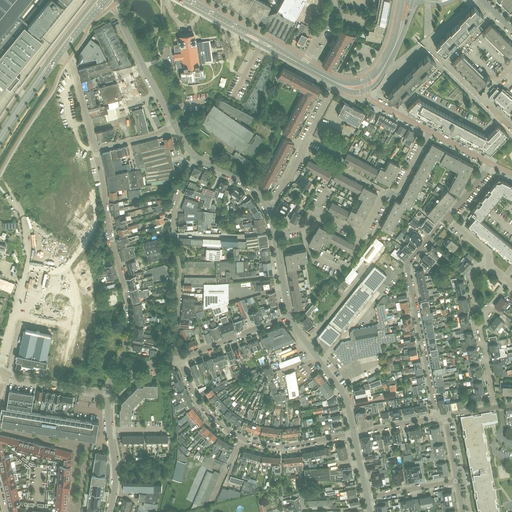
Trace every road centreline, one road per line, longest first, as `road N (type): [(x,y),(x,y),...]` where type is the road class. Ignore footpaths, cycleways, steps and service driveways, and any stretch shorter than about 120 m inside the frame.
road 1 (residential): [(122,369),(128,303),(96,149)]
road 2 (residential): [(353,434),(283,446),(245,439),(199,403),(179,358)]
road 3 (residential): [(436,417),(408,262),(447,217)]
road 4 (residential): [(178,358),(173,211),(193,155)]
road 5 (residential): [(315,211),(364,232),(429,131)]
road 6 (secondary): [(177,0),(302,65)]
road 7 (unclassified): [(353,434),(342,392),(288,316)]
road 8 (secondary): [(302,65),(190,0)]
road 9 (residential): [(266,205),(330,94)]
road 10 (residential): [(174,123),(116,14)]
